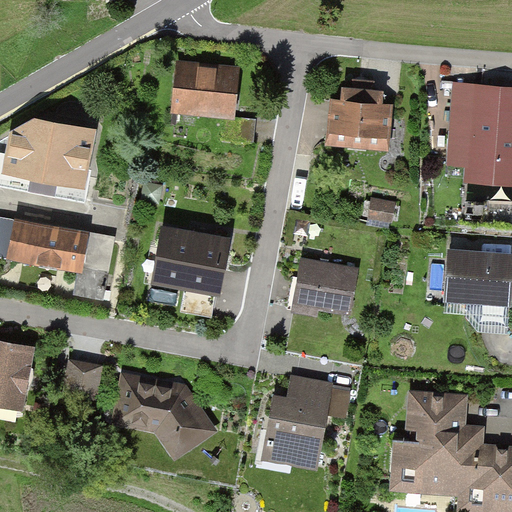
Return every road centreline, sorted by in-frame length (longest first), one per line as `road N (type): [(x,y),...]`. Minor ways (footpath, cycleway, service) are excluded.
road 1 (residential): [(303,42),(244,338),(226,348),(193,347),(0,309)]
road 2 (track): [(207,511),(67,460),(0,447)]
road 3 (unclassified): [(0,107),(182,2)]
road 4 (residential): [(303,42),(511,61)]
road 5 (residential): [(182,2),(208,28),(303,42)]
